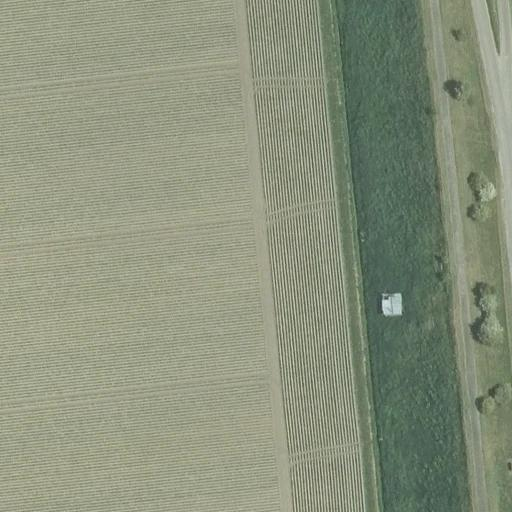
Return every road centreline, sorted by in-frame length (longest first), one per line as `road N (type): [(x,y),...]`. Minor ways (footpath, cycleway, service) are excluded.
road 1 (unclassified): [(484,511),(435,0)]
road 2 (unclassified): [(507,159),(478,0)]
road 3 (unclassified): [(507,159),(499,0)]
